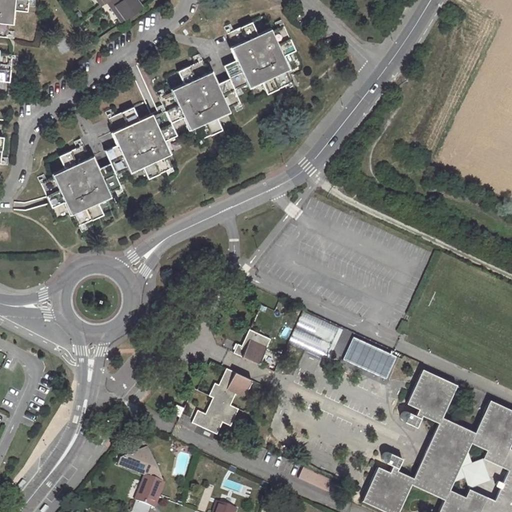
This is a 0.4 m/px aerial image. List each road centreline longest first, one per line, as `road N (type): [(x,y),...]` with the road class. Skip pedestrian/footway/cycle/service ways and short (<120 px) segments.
road 1 (residential): [(189,0),(185,12),(28,124),(17,172),(0,200)]
road 2 (residential): [(93,392),(347,511)]
road 3 (tertiary): [(181,231),(307,167),(381,73)]
road 4 (track): [(307,167),(349,201),(511,277)]
road 5 (residential): [(0,344),(37,364),(0,453)]
road 6 (tertiary): [(73,325),(83,353),(68,449)]
